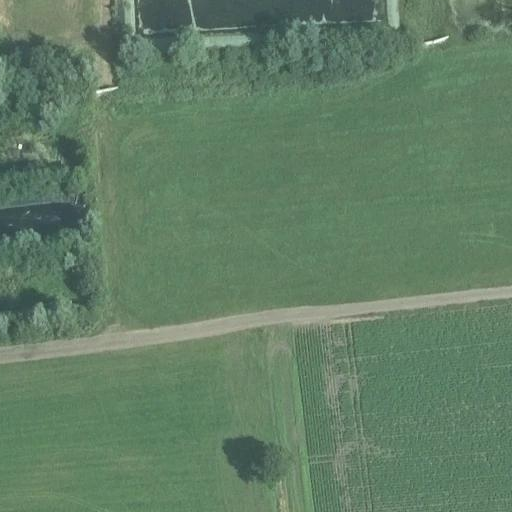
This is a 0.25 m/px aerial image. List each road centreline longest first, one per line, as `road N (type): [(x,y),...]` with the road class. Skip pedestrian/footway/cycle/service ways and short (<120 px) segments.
road 1 (track): [(273,319),(0,354)]
road 2 (track): [(511,293),(273,319)]
